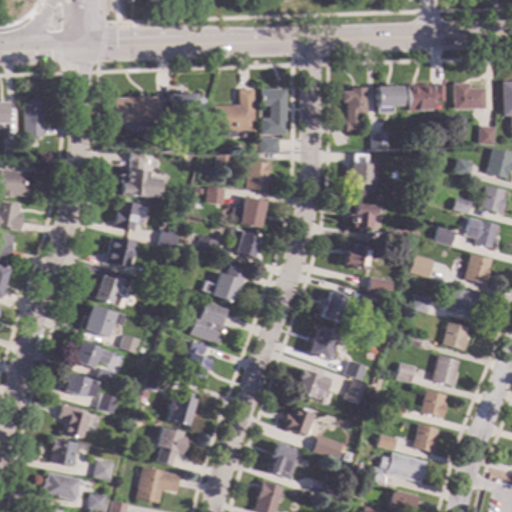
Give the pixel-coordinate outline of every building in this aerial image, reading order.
[(511,139),(507,139),(506,115),(497,116),(496,83),(511,82),(511,139)] [(464,90),(479,90),(479,111),(448,111),(448,86),(464,85),(464,90)] [(440,104),(431,104),(431,102),(426,102),(426,112),(404,113),(403,88),(426,87),(426,93),(432,93),(432,87),(439,87),(440,104)] [(397,107),(388,107),(388,114),(373,115),(372,107),(371,107),(371,89),(397,88),(397,107)] [(362,117),(354,118),(355,123),(357,123),(357,133),(341,133),(341,123),(342,123),(342,104),(338,104),(338,93),(346,93),(346,90),(361,90),(362,117)] [(251,133),(232,133),(232,139),(219,139),(219,134),(210,134),(209,108),(234,107),(234,92),(249,91),(251,133)] [(282,136),(257,136),(257,120),(266,120),(265,108),(256,108),(256,91),(281,91),(282,136)] [(191,101),(198,101),(198,112),(167,113),(167,118),(159,118),(159,104),(165,103),(165,96),(190,95),(191,101)] [(153,122),(110,124),(109,100),(152,98),(153,122)] [(38,137),(19,138),(18,102),(37,101),(38,137)] [(471,145),(473,128),(488,129),(487,146),(471,145)] [(382,151),(365,151),(365,134),(381,133),(382,151)] [(274,154),(254,154),(253,138),(274,138),(274,154)] [(11,157),(0,157),(0,139),(10,139),(11,157)] [(506,155),(502,170),(505,171),(503,178),(500,177),(500,180),(479,174),(486,149),(506,155)] [(126,152),(126,153),(137,155),(135,170),(139,171),(138,173),(142,173),(141,179),(153,180),(151,198),(138,196),(138,198),(114,195),(116,185),(115,184),(116,175),(122,176),(123,161),(122,161),(123,151),(126,152)] [(363,156),(362,165),(367,165),(366,183),(368,183),(367,193),(355,192),(355,185),(346,185),(347,164),(348,164),(349,155),(363,156)] [(227,170),(223,170),(223,176),(215,176),(215,170),(211,170),(211,156),(227,156),(227,170)] [(467,164),(463,177),(447,173),(451,160),(467,164)] [(265,163),(262,192),(240,190),(243,161),(265,163)] [(0,171),(18,174),(17,184),(24,185),(23,197),(8,196),(8,198),(0,197),(0,171)] [(499,192),(497,200),(500,201),(497,214),(474,208),(479,187),(499,192)] [(219,190),(217,206),(200,204),(202,188),(219,190)] [(260,202),(257,215),(259,215),(255,229),(234,225),(235,224),(226,222),(229,208),(237,210),(239,198),(260,202)] [(465,203),(462,215),(448,212),(451,199),(465,203)] [(133,205),(130,219),(136,220),(135,226),(129,225),(128,231),(107,227),(112,201),(133,205)] [(369,203),(369,207),(373,207),(373,215),(369,215),(368,230),(345,229),(346,220),(343,220),(344,209),(347,209),(347,202),(369,203)] [(0,204),(14,207),(13,215),(17,215),(16,222),(14,221),(13,232),(0,229),(0,204)] [(493,227),(486,250),(468,245),(470,241),(458,237),(464,218),(493,227)] [(235,232),(236,232),(255,237),(249,259),(230,253),(233,243),(224,241),(227,230),(235,232)] [(170,235),(166,250),(151,246),(155,231),(170,235)] [(395,232),(395,247),(379,246),(380,231),(395,232)] [(455,237),(453,247),(439,244),(442,234),(455,237)] [(212,242),(208,256),(191,251),(195,237),(212,242)] [(128,243),(123,269),(99,264),(104,238),(128,243)] [(373,250),(371,259),(365,258),(363,272),(339,267),(342,252),(347,253),(349,245),(373,250)] [(486,261),(479,286),(458,280),(465,256),(486,261)] [(425,279),(428,260),(408,257),(405,275),(425,279)] [(242,272),(236,291),(232,290),(227,303),(207,296),(207,294),(197,291),(200,282),(210,285),(214,272),(222,275),(225,266),(242,272)] [(159,272),(155,286),(139,281),(143,267),(159,272)] [(446,273),(443,284),(429,280),(431,269),(446,273)] [(381,274),(380,281),(388,283),(386,297),(363,292),(367,272),(381,274)] [(112,282),(111,285),(113,286),(109,297),(115,299),(112,307),(88,299),(96,276),(112,282)] [(150,290),(147,299),(133,294),(136,285),(150,290)] [(476,296),(472,310),(468,309),(466,314),(444,308),(449,289),(476,296)] [(343,298),(337,316),(341,317),(338,325),(317,317),(319,310),(317,309),(321,300),(323,301),(326,292),(343,298)] [(375,300),(371,313),(355,307),(360,294),(375,300)] [(427,300),(423,314),(407,310),(409,303),(405,302),(407,296),(411,297),(411,296),(427,300)] [(221,311),(216,325),(220,326),(213,346),(184,335),(191,315),(194,316),(199,303),(221,311)] [(118,316),(115,326),(105,323),(100,338),(77,331),(85,306),(118,316)] [(462,328),(460,336),(463,337),(459,350),(438,345),(443,324),(462,328)] [(332,335),(327,348),(331,349),(327,362),(304,354),(312,328),(332,335)] [(418,338),(415,349),(401,345),(403,335),(418,338)] [(132,341),(128,354),(113,349),(117,336),(132,341)] [(106,355),(101,365),(91,361),(88,370),(67,361),(75,342),(106,355)] [(201,347),(198,356),(184,351),(187,342),(201,347)] [(204,361),(202,369),(204,370),(200,384),(177,376),(184,354),(204,361)] [(455,362),(448,386),(427,381),(434,357),(455,362)] [(361,368),(356,382),(339,376),(344,362),(361,368)] [(410,368),(406,384),(391,380),(395,365),(410,368)] [(108,373),(105,383),(91,378),(94,369),(108,373)] [(324,380),(319,394),(316,393),(313,401),(291,393),(295,380),(294,380),(297,371),(324,380)] [(164,377),(160,390),(146,387),(150,373),(164,377)] [(93,382),(88,399),(60,390),(65,374),(93,382)] [(360,386),(353,405),(339,400),(346,381),(360,386)] [(186,395),(185,399),(189,400),(182,427),(162,421),(165,410),(163,409),(165,405),(166,405),(170,390),(186,395)] [(441,396),(439,404),(442,405),(439,419),(416,413),(422,391),(441,396)] [(112,399),(108,412),(92,407),(96,394),(112,399)] [(400,406),(398,418),(381,414),(384,402),(400,406)] [(77,411),(76,416),(80,417),(78,424),(80,424),(75,440),(57,434),(61,421),(52,419),(56,405),(77,411)] [(307,415),(302,428),(305,429),(303,437),(280,430),(282,424),(279,423),(281,416),(284,417),(287,409),(307,415)] [(433,430),(427,453),(408,448),(415,425),(433,430)] [(178,434),(177,438),(181,439),(177,455),(170,453),(167,466),(152,462),(155,453),(160,455),(161,450),(151,447),(156,427),(178,434)] [(375,435),(373,443),(366,441),(368,434),(375,435)] [(392,440),(389,452),(372,447),(376,436),(392,440)] [(324,442),(318,456),(304,451),(309,437),(324,442)] [(69,445),(65,468),(43,463),(47,440),(69,445)] [(288,449),(287,451),(289,453),(289,457),(288,460),(291,461),(284,480),(261,472),(271,443),(288,449)] [(422,463),(416,484),(382,474),(383,470),(377,469),(380,459),(385,460),(387,454),(422,463)] [(107,464),(103,482),(86,478),(89,461),(107,464)] [(378,471),(375,484),(350,477),(353,464),(378,471)] [(160,473),(160,474),(174,477),(171,494),(156,491),(153,504),(130,499),(137,468),(160,473)] [(74,480),(72,492),(73,494),(72,498),(71,499),(70,502),(38,495),(39,489),(38,488),(39,480),(41,481),(43,474),(74,480)] [(329,486),(325,500),(310,495),(315,481),(329,486)] [(276,489),(269,511),(251,511),(248,511),(256,482),(276,489)] [(414,498),(411,507),(410,507),(408,511),(389,511),(383,510),(388,491),(414,498)] [(99,496),(98,511),(82,511),(83,495),(99,496)] [(122,505),(121,511),(105,511),(107,502),(122,505)]
